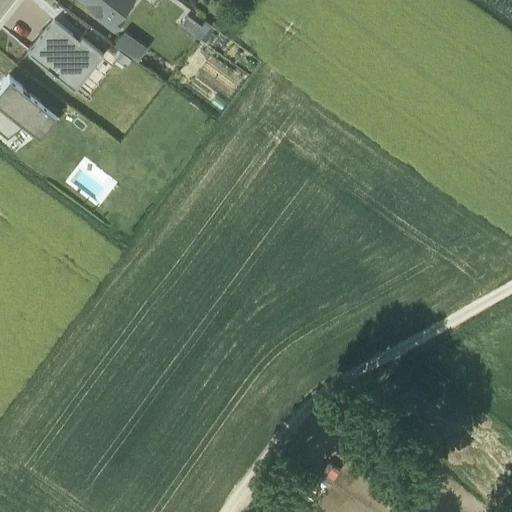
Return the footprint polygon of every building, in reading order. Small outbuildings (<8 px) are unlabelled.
[(135,0),(78,0),(114,28),(135,0)] [(80,41),(54,20),(28,52),(74,89),(103,54),(83,38),(80,41)] [(147,47),(125,32),(115,46),(137,61),(147,47)] [(56,112),(9,75),(0,86),(0,103),(25,123),(38,134),(56,112)] [(25,123),(0,103),(0,130),(7,137),(25,123)] [(407,386),(457,428),(473,408),(422,367),(407,386)]
